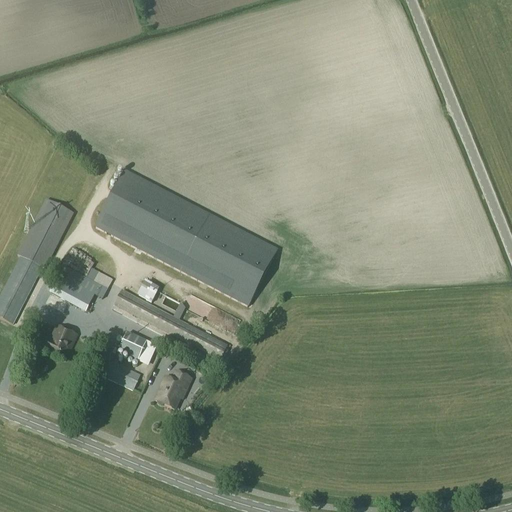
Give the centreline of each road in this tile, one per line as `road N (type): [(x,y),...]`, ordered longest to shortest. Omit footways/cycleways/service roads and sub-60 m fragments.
road 1 (secondary): [(263,511),(0,410)]
road 2 (tertiary): [(511,255),(408,0)]
